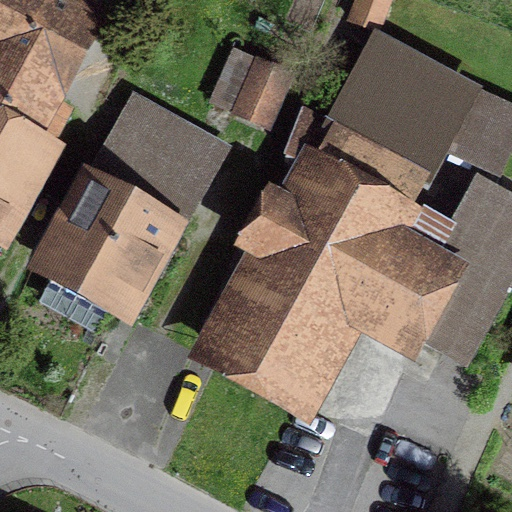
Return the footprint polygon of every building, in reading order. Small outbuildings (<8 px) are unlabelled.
[(0,0),(0,251),(7,256),(70,146),(47,133),(109,24),(66,0),(0,0)] [(368,51),(344,40),(332,67),(355,78),(368,51)] [(302,78),(253,56),(228,112),(277,134),(302,78)] [(511,150),(511,106),(476,91),(449,152),(501,175),(511,150)] [(211,147),(129,104),(39,274),(121,317),(211,147)] [(260,188),(228,247),(254,261),(198,364),(301,419),(353,324),(412,352),(454,273),(415,252),(434,216),(417,207),(434,176),(338,124),(322,154),(311,149),(284,200),(260,188)] [(511,271),(511,218),(490,207),(454,273),(412,352),(456,376),(511,271)]
